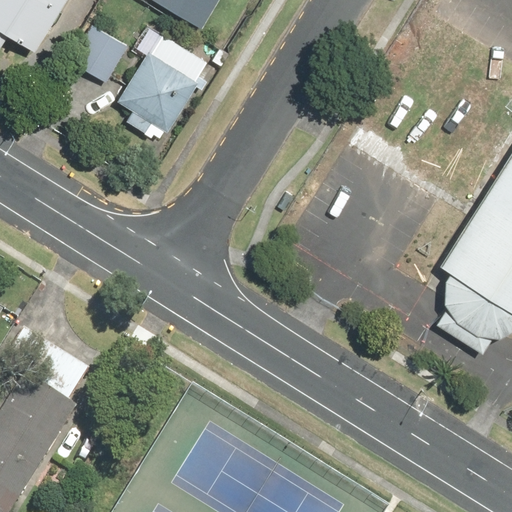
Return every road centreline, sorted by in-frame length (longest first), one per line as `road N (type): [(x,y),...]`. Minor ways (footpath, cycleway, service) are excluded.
road 1 (tertiary): [(511,481),(179,271)]
road 2 (residential): [(344,0),(179,271)]
road 3 (tertiary): [(179,271),(0,159)]
